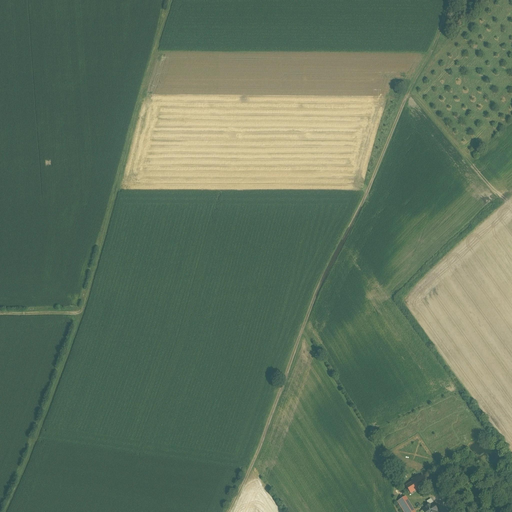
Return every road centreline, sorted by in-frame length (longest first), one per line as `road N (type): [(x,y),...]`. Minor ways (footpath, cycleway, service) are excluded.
road 1 (track): [(167,0),(88,302),(83,309),(0,313)]
road 2 (unknown): [(224,511),(303,332)]
